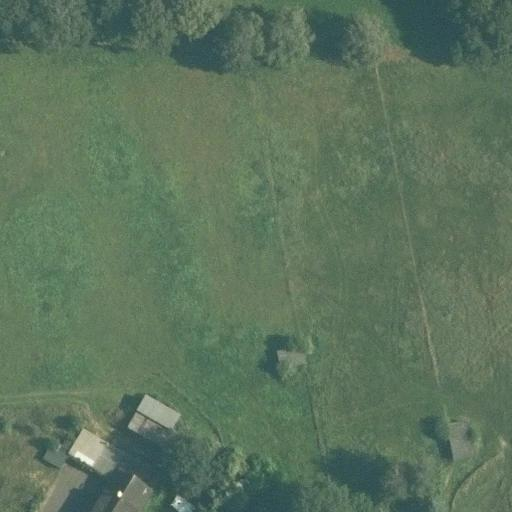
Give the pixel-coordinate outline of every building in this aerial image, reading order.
[(311,329),(271,339),(280,374),(321,363),(311,329)] [(181,440),(137,414),(127,430),(171,456),(181,440)] [(479,461),(472,426),(444,432),(451,466),(479,461)] [(83,434),(69,458),(113,484),(104,499),(126,511),(141,511),(161,479),(83,434)] [(69,458),(44,445),(33,466),(57,479),(69,458)] [(126,511),(104,499),(96,511),(126,511)]
